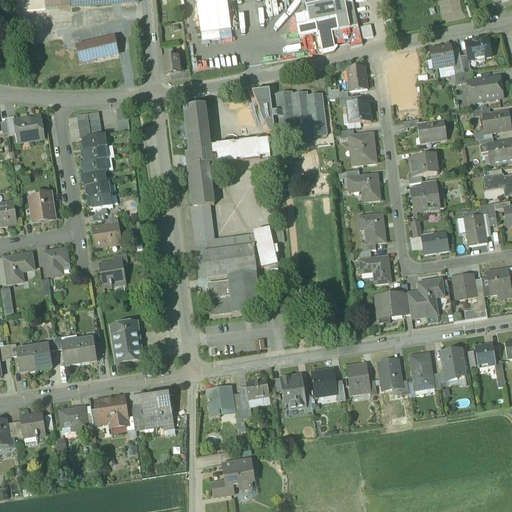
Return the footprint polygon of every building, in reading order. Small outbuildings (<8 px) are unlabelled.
[(44,0),(45,8),(70,7),(69,0),(44,0)] [(219,31),(231,30),(227,0),(196,0),(201,34),(219,31)] [(310,0),(311,2),(305,3),(306,9),(344,2),(350,0),(310,0)] [(344,2),(306,9),(307,15),(310,25),(336,20),(339,32),(350,29),(345,6),(344,2)] [(345,6),(350,29),(358,28),(353,4),(345,6)] [(297,27),(310,25),(307,15),(295,17),(297,27)] [(310,25),(297,27),(299,37),(318,34),(323,56),(334,53),(335,52),(331,33),(339,32),(336,20),(310,25)] [(369,26),(359,28),(361,38),(371,36),(369,26)] [(231,30),(219,31),(220,39),(220,41),(233,39),(231,30)] [(219,31),(201,34),(202,42),(220,39),(219,31)] [(116,38),(75,47),(79,64),(119,55),(116,38)] [(480,42),(474,43),(465,44),(468,57),(469,63),(475,62),(475,63),(478,63),(480,63),(483,62),(485,61),(485,60),(491,59),(488,40),(479,42),(480,42)] [(450,48),(430,51),(432,62),(435,62),(437,70),(453,67),(454,67),(453,60),(450,48)] [(179,54),(165,56),(166,59),(163,60),(165,76),(170,75),(182,73),(179,54)] [(468,57),(461,58),(464,76),(471,75),(469,63),(468,57)] [(461,58),(453,60),(454,67),(453,67),(455,77),(464,76),(461,58)] [(364,69),(347,71),(350,93),(367,91),(364,69)] [(182,73),(170,75),(171,82),(183,80),(182,73)] [(471,75),(464,76),(455,77),(457,87),(469,85),(472,84),(471,75)] [(472,84),(469,85),(472,105),(502,100),(499,80),(472,84)] [(322,97),(293,100),(292,95),(276,97),(278,113),(280,129),(282,142),(298,140),(297,139),(311,137),(312,139),(327,137),(325,123),(326,123),(324,108),(323,108),(322,97)] [(348,100),(344,100),(345,107),(346,107),(346,106),(358,105),(357,98),(348,100)] [(358,105),(346,106),(346,107),(349,126),(371,124),(369,104),(358,105)] [(205,107),(184,110),(190,155),(185,155),(187,169),(188,169),(193,209),(210,207),(214,206),(209,166),(213,165),(211,149),(205,107)] [(489,111),(474,113),(475,120),(482,118),(490,116),(489,111)] [(490,116),(482,118),(485,136),(511,132),(509,114),(490,116)] [(14,118),(6,120),(7,123),(9,135),(9,137),(17,136),(17,134),(15,134),(13,122),(14,122),(14,118)] [(14,122),(13,122),(15,134),(17,134),(20,134),(21,137),(25,139),(28,139),(28,140),(41,138),(39,130),(42,129),(40,118),(14,122)] [(418,122),(404,124),(404,131),(419,128),(418,122)] [(442,124),(419,128),(422,145),(445,141),(442,124)] [(353,132),(339,134),(340,141),(349,140),(349,139),(354,138),(353,132)] [(354,138),(349,139),(349,140),(352,168),(376,165),(373,136),(354,138)] [(91,139),(83,140),(85,152),(105,149),(107,149),(105,137),(102,137),(91,139)] [(493,141),(479,143),(480,149),(488,148),(488,147),(494,147),(493,141)] [(268,142),(211,149),(213,165),(270,158),(268,142)] [(511,143),(494,147),(488,147),(488,148),(491,167),(511,163),(511,143)] [(85,152),(83,152),(85,164),(105,161),(107,161),(105,149),(85,152)] [(425,157),(409,160),(412,179),(421,178),(437,175),(434,157),(434,156),(425,157)] [(85,164),(83,165),(85,176),(105,173),(107,173),(105,161),(85,164)] [(85,176),(83,177),(85,189),(87,188),(107,185),(105,173),(85,176)] [(359,178),(347,180),(349,191),(361,190),(363,204),(380,202),(377,176),(359,178)] [(511,178),(511,180),(503,181),(503,177),(502,177),(488,180),(484,180),(486,192),(504,189),(505,198),(511,197),(511,178)] [(421,178),(412,179),(408,179),(409,186),(422,184),(421,178)] [(107,185),(87,188),(89,200),(111,197),(109,185),(107,185)] [(423,190),(411,192),(414,213),(438,209),(435,188),(423,190)] [(52,195),(29,199),(32,223),(56,219),(52,195)] [(111,197),(89,200),(91,212),(95,211),(107,210),(113,209),(111,197)] [(13,203),(0,205),(0,227),(16,225),(13,203)] [(510,204),(494,206),(495,213),(504,211),(511,210),(510,204)] [(494,206),(480,208),(480,213),(487,212),(488,220),(496,219),(495,213),(494,206)] [(210,207),(193,209),(190,209),(194,244),(201,243),(214,241),(210,207)] [(382,217),(358,219),(360,231),(365,231),(367,245),(375,244),(385,243),(382,217)] [(483,217),(464,220),(469,248),(487,245),(483,217)] [(118,220),(106,222),(107,228),(115,227),(115,228),(119,227),(118,220)] [(419,223),(412,224),(414,239),(421,238),(419,223)] [(107,228),(92,231),(95,249),(122,244),(119,227),(115,228),(115,227),(107,228)] [(283,232),(275,233),(277,244),(284,243),(283,232)] [(275,233),(252,236),(253,247),(256,266),(274,263),(273,256),(278,255),(277,244),(275,233)] [(446,234),(421,238),(424,256),(449,252),(446,234)] [(214,241),(201,243),(202,253),(253,247),(252,236),(214,241)] [(201,243),(194,244),(197,265),(204,264),(202,253),(201,243)] [(375,244),(367,245),(362,245),(363,253),(371,252),(376,251),(375,244)] [(253,247),(202,253),(204,264),(206,279),(206,280),(208,280),(256,273),(257,273),(256,266),(253,247)] [(67,250),(44,254),(47,278),(60,276),(59,267),(69,266),(67,250)] [(363,253),(359,253),(360,262),(372,260),(371,252),(363,253)] [(32,255),(4,260),(7,285),(23,283),(22,273),(34,271),(32,255)] [(126,255),(113,257),(114,264),(121,263),(122,267),(128,266),(126,255)] [(360,262),(361,275),(374,273),(375,286),(391,284),(387,258),(372,260),(360,262)] [(114,264),(108,265),(108,269),(101,271),(104,288),(110,287),(111,291),(113,290),(112,286),(125,284),(122,267),(121,263),(114,264)] [(204,264),(197,265),(199,280),(206,279),(204,264)] [(508,271),(495,273),(494,272),(486,273),(487,279),(490,297),(498,296),(498,294),(511,292),(509,278),(508,271)] [(256,273),(208,280),(208,286),(207,286),(209,301),(210,301),(212,316),(232,314),(261,311),(256,273)] [(473,276),(452,279),(456,302),(476,298),(477,298),(475,289),(473,276)] [(487,279),(481,280),(482,288),(484,298),(490,297),(487,279)] [(48,280),(42,281),(44,297),(51,296),(48,280)] [(441,281),(419,285),(420,294),(415,295),(416,301),(415,301),(418,317),(418,319),(426,318),(427,325),(438,323),(435,299),(444,298),(441,281)] [(475,289),(477,298),(476,298),(478,312),(486,311),(484,298),(482,288),(475,289)] [(10,290),(1,292),(5,316),(13,315),(10,290)] [(402,296),(376,300),(379,326),(390,324),(389,316),(403,314),(404,314),(402,296)] [(408,296),(402,296),(404,314),(403,314),(404,317),(411,317),(409,302),(408,296)] [(415,301),(409,302),(411,317),(411,318),(418,317),(415,301)] [(478,312),(465,314),(467,322),(487,319),(486,311),(478,312)] [(137,323),(110,327),(116,366),(143,362),(137,323)] [(99,333),(92,334),(93,340),(94,340),(95,346),(101,345),(99,333)] [(54,340),(47,341),(48,347),(49,347),(50,353),(56,352),(54,340)] [(93,340),(77,343),(81,365),(97,363),(95,346),(94,340),(93,340)] [(62,345),(61,345),(62,351),(65,368),(81,365),(77,343),(62,345)] [(492,346),(475,348),(479,370),(495,368),(496,368),(495,364),(492,346)] [(9,347),(0,348),(0,360),(11,358),(9,347)] [(48,347),(33,349),(36,372),(52,370),(50,353),(49,347),(48,347)] [(17,352),(16,352),(17,358),(20,375),(36,372),(33,349),(17,352)] [(461,351),(441,354),(444,372),(446,383),(458,382),(457,378),(465,377),(461,351)] [(427,356),(410,359),(415,390),(434,387),(432,376),(430,377),(427,356)] [(387,363),(378,365),(382,387),(383,394),(392,392),(392,393),(401,391),(403,391),(402,383),(398,361),(387,363)] [(502,363),(495,364),(496,368),(495,368),(497,378),(504,377),(502,363)] [(366,366),(346,369),(351,395),(369,392),(370,392),(369,383),(366,366)] [(333,372),(313,375),(316,397),(336,394),(336,393),(335,387),(333,372)] [(439,375),(432,376),(434,387),(434,391),(441,390),(440,385),(439,375)] [(301,377),(281,380),(285,405),(288,405),(289,411),(305,408),(306,408),(304,396),(301,377)] [(267,382),(246,385),(246,388),(248,401),(249,401),(269,398),(267,382)] [(375,382),(369,383),(370,392),(369,392),(370,397),(377,395),(375,382)] [(407,382),(402,383),(403,391),(401,391),(402,397),(410,396),(407,382)] [(343,386),(335,387),(336,393),(336,394),(337,403),(346,402),(343,386)] [(231,388),(206,392),(210,419),(235,415),(236,415),(235,412),(234,404),(233,396),(231,388)] [(246,388),(239,389),(241,403),(241,404),(249,402),(248,401),(246,388)] [(169,394),(141,398),(142,405),(143,405),(145,418),(140,419),(141,430),(174,425),(169,394)] [(240,395),(233,396),(234,404),(241,403),(240,395)] [(310,395),(304,396),(306,408),(305,408),(306,413),(313,412),(310,395)] [(124,399),(96,403),(97,410),(99,423),(100,423),(110,421),(111,429),(126,426),(128,426),(127,419),(124,399)] [(252,419),(249,401),(248,401),(249,402),(241,404),(244,418),(244,421),(252,419)] [(241,403),(234,404),(235,412),(236,415),(235,415),(236,420),(244,418),(241,404),(241,403)] [(142,405),(131,407),(133,418),(135,431),(141,430),(140,419),(145,418),(143,405),(142,405)] [(85,409),(59,413),(62,428),(76,426),(77,431),(88,429),(86,418),(85,409)] [(97,410),(91,411),(92,417),(94,428),(101,427),(100,423),(99,423),(97,410)] [(42,415),(21,419),(22,423),(24,437),(24,440),(36,438),(37,442),(38,441),(38,438),(45,437),(42,415)] [(92,417),(86,418),(88,429),(88,433),(94,432),(94,428),(92,417)] [(135,431),(133,418),(127,419),(128,426),(126,426),(127,432),(135,431)] [(244,418),(236,420),(238,434),(246,433),(244,421),(244,418)] [(6,422),(0,422),(0,446),(9,445),(8,439),(6,425),(6,422)] [(22,423),(12,424),(14,438),(24,437),(22,423)] [(14,438),(12,424),(6,425),(8,439),(14,438)] [(234,453),(221,455),(223,466),(235,464),(234,453)] [(235,464),(223,466),(226,483),(212,486),(214,499),(234,495),(233,486),(239,485),(239,489),(242,492),(252,490),(250,478),(253,478),(250,461),(235,464)]
